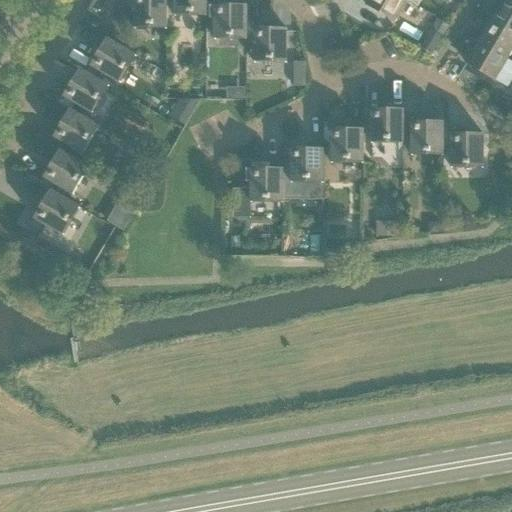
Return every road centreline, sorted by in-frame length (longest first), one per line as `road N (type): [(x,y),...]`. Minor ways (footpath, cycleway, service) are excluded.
road 1 (primary): [(196,511),(511,456)]
road 2 (residential): [(511,123),(404,70),(378,70),(328,92)]
road 3 (residential): [(0,157),(87,0)]
road 4 (residential): [(328,92),(213,139)]
